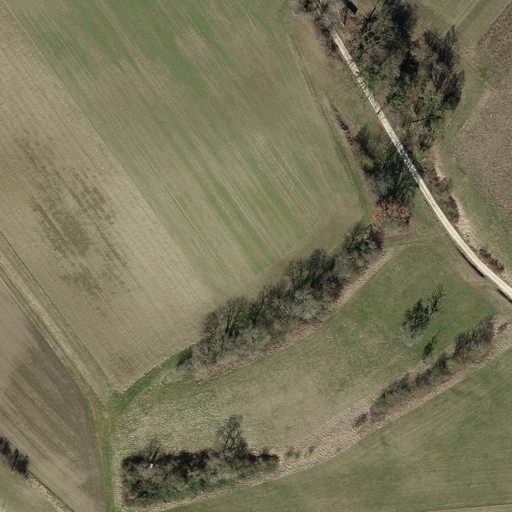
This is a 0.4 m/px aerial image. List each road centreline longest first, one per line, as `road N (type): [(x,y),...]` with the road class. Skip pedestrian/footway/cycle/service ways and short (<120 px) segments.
road 1 (track): [(316,0),(452,235),(511,289)]
road 2 (track): [(0,250),(96,387),(112,434),(113,511)]
